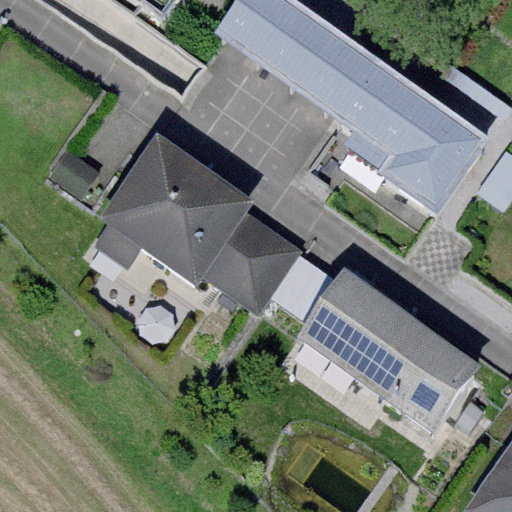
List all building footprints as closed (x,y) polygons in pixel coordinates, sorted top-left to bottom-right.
[(122,0),(164,29),(184,0),(122,0)] [(484,156),(262,0),(255,0),(222,47),(399,171),(388,186),(438,221),(484,156)] [(245,221),(160,161),(111,230),(196,290),(204,280),(245,221)] [(486,197),(509,210),(511,203),(511,166),(506,163),(486,197)] [(302,261),(245,221),(204,280),(261,320),(302,261)] [(477,384),(346,290),(305,348),(436,441),(477,384)] [(511,511),(511,471),(483,511),(511,511)]
